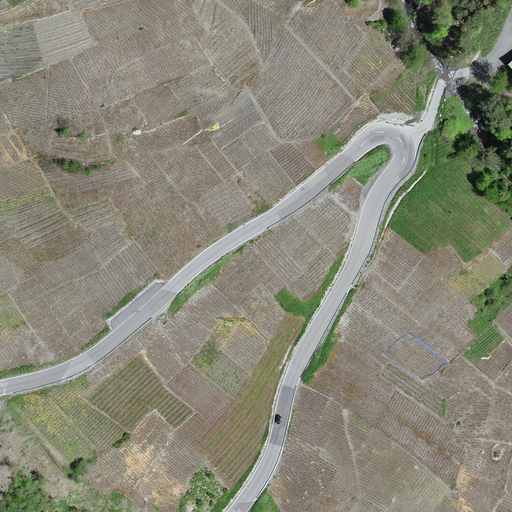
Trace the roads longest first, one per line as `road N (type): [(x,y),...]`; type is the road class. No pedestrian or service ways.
road 1 (tertiary): [(236,511),(265,469),(293,375),(402,162),(398,136),(372,134),(82,362),(0,387)]
road 2 (track): [(402,142),(425,119),(439,81),(490,60),(511,19)]
